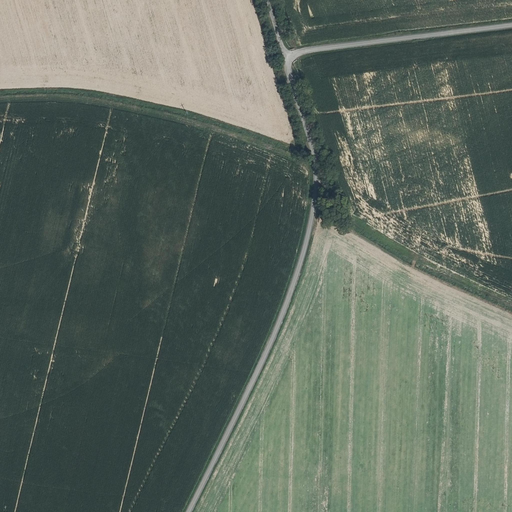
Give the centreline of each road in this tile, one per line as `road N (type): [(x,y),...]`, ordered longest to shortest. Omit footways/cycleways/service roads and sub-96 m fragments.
road 1 (unclassified): [(187,511),(270,340),(309,228),(315,160),(284,56)]
road 2 (unclassified): [(284,56),(511,25)]
